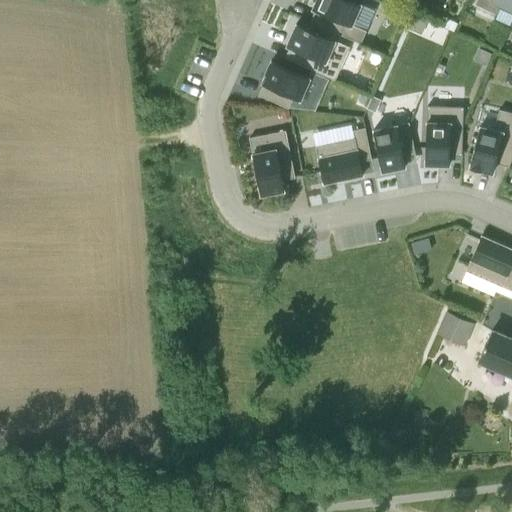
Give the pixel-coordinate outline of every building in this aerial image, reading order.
[(316,0),(312,8),(315,10),(322,13),(317,24),(361,43),(366,31),(352,24),(361,4),(352,0),(316,0)] [(511,0),(477,0),(476,3),(497,13),(502,4),(511,8),(511,0)] [(426,22),(410,15),(405,27),(421,34),(426,22)] [(459,20),(448,15),(444,25),(455,30),(459,20)] [(296,49),(291,60),(335,79),(349,47),(296,23),(287,45),(290,46),(296,49)] [(491,54),(478,48),(473,60),(486,66),(491,54)] [(264,84),(271,87),(266,98),(289,108),(293,97),(300,100),(310,78),(271,61),(265,73),(261,82),(264,84)] [(381,100),(373,97),(367,108),(376,112),(381,100)] [(450,154),(462,155),(463,107),(427,106),(425,164),(449,165),(450,159),(450,154)] [(495,162),(496,163),(508,166),(511,158),(511,112),(499,109),(494,129),(480,125),(469,167),(482,170),(493,173),(494,167),(495,162)] [(280,111),(282,119),(290,117),(288,110),(280,111)] [(374,130),(382,172),(406,167),(403,151),(414,149),(409,123),(374,130)] [(323,183),(363,175),(360,162),(371,159),(365,128),(353,130),(354,138),(316,146),(323,183)] [(286,130),(249,137),(261,194),(284,190),(282,180),(295,177),(286,130)] [(511,249),(481,236),(466,270),(511,290),(511,249)] [(475,323),(464,318),(447,310),(436,333),(464,346),(475,323)] [(511,338),(492,329),(478,360),(495,367),(497,364),(505,367),(503,371),(511,374),(511,338)] [(396,432),(392,431),(377,461),(398,461),(404,447),(417,440),(409,425),(396,432)]
